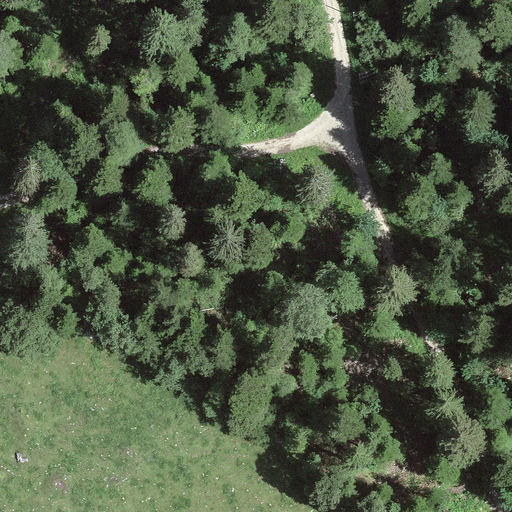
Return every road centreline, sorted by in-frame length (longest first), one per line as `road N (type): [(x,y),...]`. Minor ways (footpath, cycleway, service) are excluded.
road 1 (track): [(336,0),(352,145),(500,511)]
road 2 (track): [(0,198),(134,157),(352,145)]
road 3 (track): [(70,0),(64,67),(0,194)]
